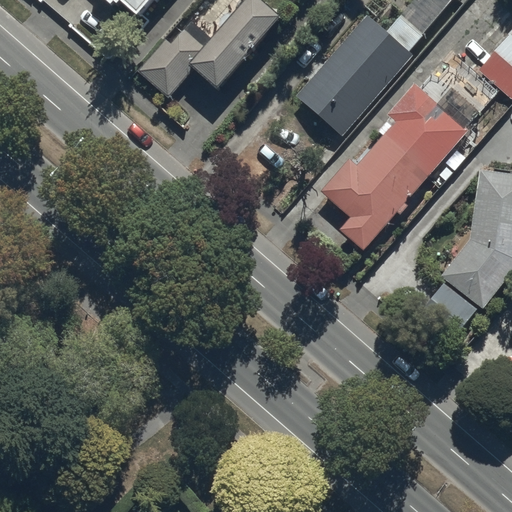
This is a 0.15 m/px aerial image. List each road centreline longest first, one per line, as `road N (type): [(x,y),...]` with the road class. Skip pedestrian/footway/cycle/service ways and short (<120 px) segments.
road 1 (primary): [(0,57),(511,503)]
road 2 (primary): [(418,511),(0,147)]
